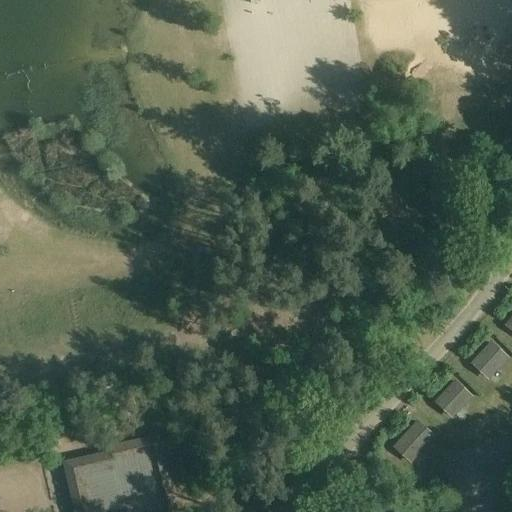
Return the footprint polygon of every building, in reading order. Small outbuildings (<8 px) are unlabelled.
[(0,275),(0,290),(23,291),(24,277),(0,275)] [(491,341),(471,363),(489,380),(509,357),(491,341)] [(456,379),(435,401),(452,418),(473,396),(456,379)] [(410,463),(436,436),(418,419),(392,446),(410,463)] [(175,511),(159,439),(110,450),(112,456),(71,466),(81,511),(175,511)]
